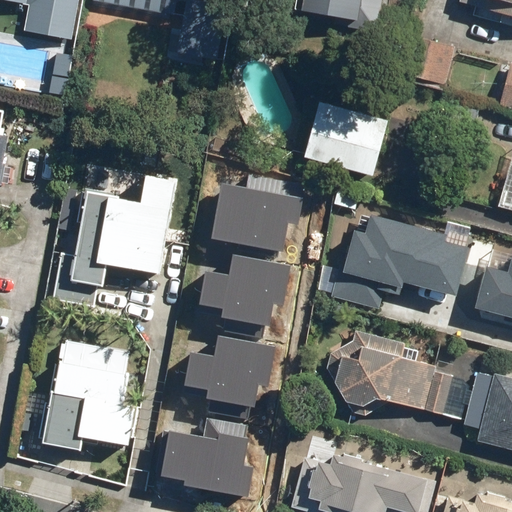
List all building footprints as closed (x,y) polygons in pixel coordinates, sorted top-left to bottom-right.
[(32,0),(28,28),(73,36),(79,0),(32,0)] [(94,0),(178,14),(180,0),(94,0)] [(228,4),(206,0),(190,0),(182,52),(219,59),(228,4)] [(511,0),(469,0),(511,11),(511,0)] [(459,48),(428,40),(418,82),(449,90),(459,48)] [(269,55),(238,68),(265,133),(296,120),(269,55)] [(511,62),(502,104),(511,106),(511,62)] [(393,116),(321,98),(307,154),(378,172),(393,116)] [(0,210),(14,133),(3,131),(7,109),(0,107),(0,210)] [(511,148),(508,148),(497,189),(509,192),(506,206),(511,207),(511,148)] [(145,196),(86,188),(76,252),(63,250),(55,299),(97,305),(101,280),(109,281),(112,259),(166,267),(179,176),(149,171),(145,196)] [(340,256),(329,295),(382,310),(391,279),(453,297),(469,243),(371,215),(366,232),(354,229),(346,258),(340,256)] [(266,275),(213,262),(196,335),(230,344),(234,325),(253,329),(266,275)] [(511,273),(488,268),(479,308),(511,315),(511,273)] [(408,342),(358,328),(356,338),(334,351),(330,365),(355,411),(369,414),(395,397),(461,416),(469,386),(461,376),(437,369),(439,364),(406,353),(408,342)] [(65,337),(64,341),(45,437),(87,445),(90,430),(134,439),(141,403),(128,401),(134,369),(129,368),(132,350),(69,338),(65,337)] [(265,365),(216,355),(198,435),(275,452),(295,364),(267,358),(265,365)] [(498,375),(480,370),(466,422),(483,426),(480,437),(511,445),(511,374),(499,371),(498,375)] [(338,441),(313,434),(294,504),(322,511),(326,511),(328,506),(348,511),(431,511),(440,478),(367,458),(339,451),(337,461),(333,460),(338,441)] [(192,451),(163,446),(157,485),(193,491),(198,458),(191,457),(192,451)] [(480,502),(450,493),(444,511),(511,511),(511,497),(484,490),(480,502)]
